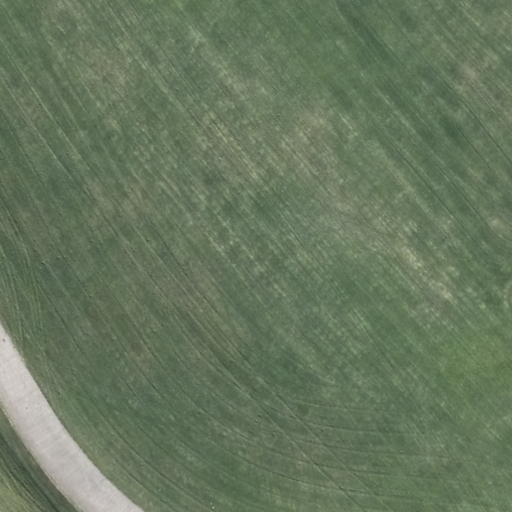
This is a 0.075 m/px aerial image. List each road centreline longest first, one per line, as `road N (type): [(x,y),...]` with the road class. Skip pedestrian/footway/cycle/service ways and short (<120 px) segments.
road 1 (motorway): [(511,485),(111,0)]
road 2 (motorway): [(424,0),(511,100)]
